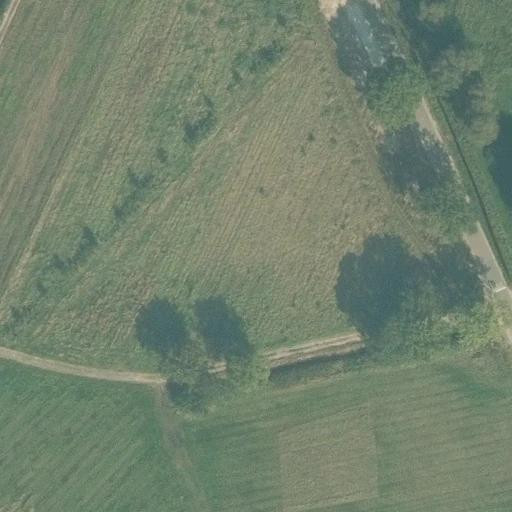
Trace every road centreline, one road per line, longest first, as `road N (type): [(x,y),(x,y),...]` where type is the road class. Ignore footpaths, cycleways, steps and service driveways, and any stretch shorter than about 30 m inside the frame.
road 1 (track): [(503,308),(147,384),(0,353)]
road 2 (residential): [(511,324),(364,0)]
